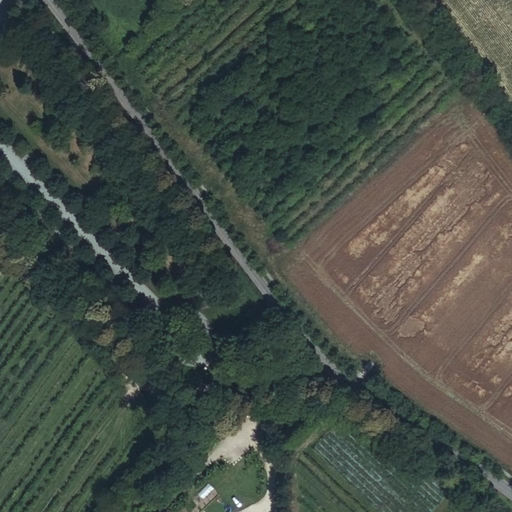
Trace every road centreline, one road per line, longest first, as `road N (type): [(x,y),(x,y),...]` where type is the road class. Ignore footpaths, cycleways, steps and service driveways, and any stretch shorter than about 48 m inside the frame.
road 1 (tertiary): [(511,497),(324,363),(54,0)]
road 2 (track): [(324,363),(233,387),(147,473),(121,511)]
